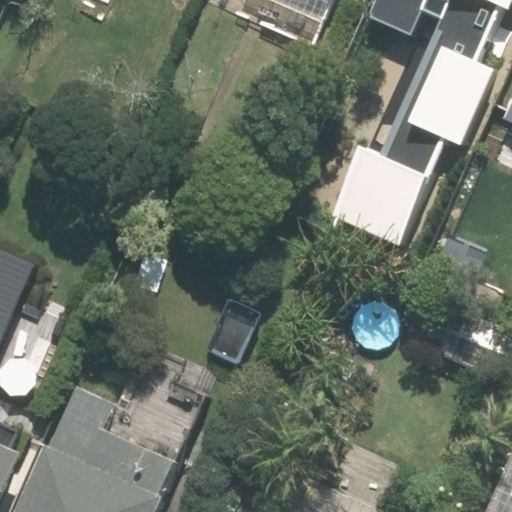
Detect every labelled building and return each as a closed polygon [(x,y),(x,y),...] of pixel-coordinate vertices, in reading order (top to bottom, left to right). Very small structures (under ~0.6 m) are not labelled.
[(234,0),(227,18),(324,57),(347,0),(234,0)] [(511,0),(373,0),(364,20),(376,25),(369,42),(485,92),(511,30),(511,19),(511,15),(511,0)] [(0,346),(34,269),(0,253),(0,346)] [(511,348),(511,342),(451,312),(430,356),(493,387),(511,348)] [(18,511),(162,511),(179,476),(103,442),(116,414),(72,394),(18,511)] [(0,456),(0,493),(14,462),(0,456)] [(325,511),(287,495),(279,511),(325,511)]
